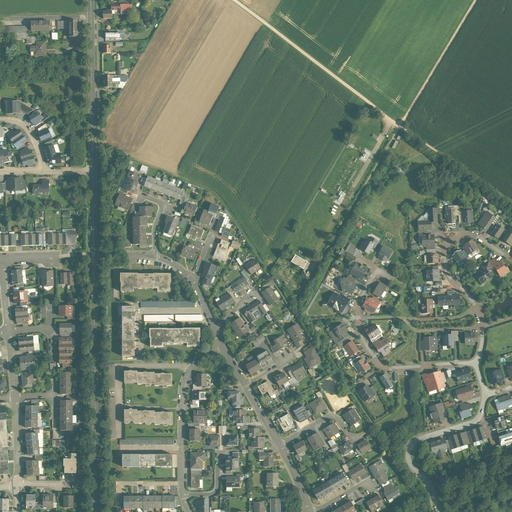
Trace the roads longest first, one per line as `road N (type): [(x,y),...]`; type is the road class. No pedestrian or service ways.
road 1 (tertiary): [(95,511),(91,170)]
road 2 (track): [(399,126),(293,308)]
road 3 (track): [(232,0),(399,126)]
road 4 (residential): [(477,363),(481,328),(470,298),(447,274),(445,246),(471,234),(509,260)]
road 5 (residential): [(441,511),(431,485),(409,463),(409,447),(475,421),(485,395)]
road 6 (residential): [(221,345),(193,364),(182,386),(183,495)]
road 7 (tertiary): [(91,170),(90,15)]
road 8 (residential): [(477,363),(383,368),(358,334),(358,318)]
road 9 (track): [(399,126),(476,0)]
